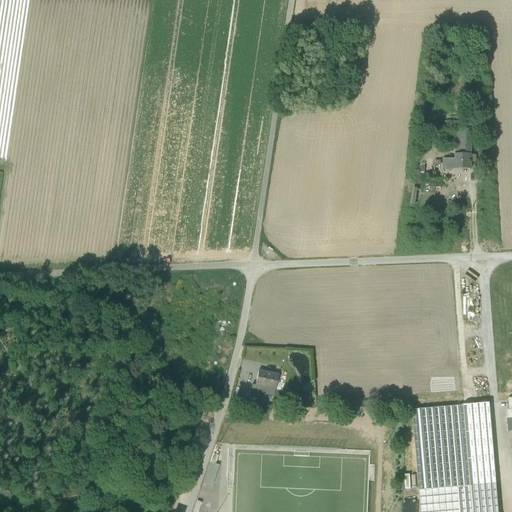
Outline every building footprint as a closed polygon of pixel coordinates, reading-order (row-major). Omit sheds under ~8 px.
[(462,122),(439,122),(437,133),(430,133),(430,139),(456,139),(456,130),(461,130),(462,130),(462,122)] [(461,130),(456,130),(456,139),(456,156),(462,156),(462,149),(465,149),(465,142),(464,142),(464,136),(471,136),(471,130),(462,130),(461,130)] [(471,136),(464,136),(464,142),(465,142),(465,149),(462,149),(462,156),(471,156),(471,136)] [(462,156),(456,156),(456,160),(456,170),(471,170),(471,156),(462,156)] [(456,160),(443,160),(443,170),(456,170),(456,160)] [(278,375),(259,371),(255,386),(274,390),(278,375)] [(255,386),(252,385),(249,398),(259,399),(259,395),(273,396),(274,390),(255,386)] [(300,405),(309,405),(309,392),(300,392),(300,405)] [(489,404),(463,406),(470,486),(496,484),(489,404)] [(463,406),(412,410),(419,491),(470,486),(463,406)] [(207,462),(201,482),(210,485),(216,465),(207,462)] [(415,488),(414,474),(403,474),(404,488),(415,488)] [(498,511),(496,484),(470,486),(472,511),(498,511)] [(472,511),(470,486),(419,491),(420,511),(472,511)]
